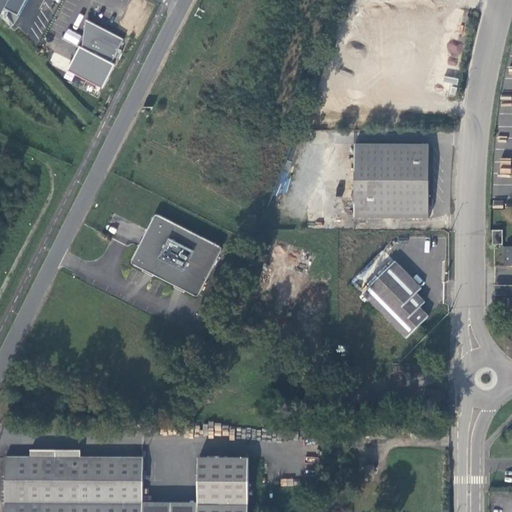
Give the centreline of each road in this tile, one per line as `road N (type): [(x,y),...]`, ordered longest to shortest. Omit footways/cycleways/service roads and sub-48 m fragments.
road 1 (tertiary): [(185,0),(0,369)]
road 2 (unknown): [(0,433),(372,445)]
road 3 (unclassified): [(485,346),(474,304),(474,121),(499,0)]
road 4 (unknown): [(188,325),(58,252)]
